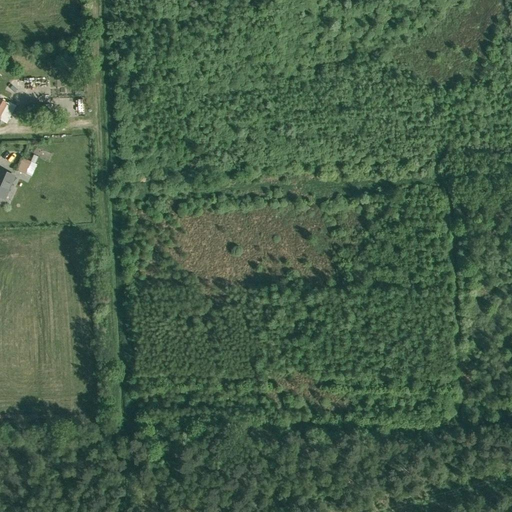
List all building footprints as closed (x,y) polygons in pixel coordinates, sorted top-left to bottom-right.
[(0,90),(0,112),(4,114),(13,97),(0,90)] [(16,169),(15,171),(25,176),(26,173),(31,162),(22,158),(17,169),(16,169)] [(0,165),(0,171),(13,177),(15,171),(16,169),(1,162),(0,165)] [(49,170),(31,162),(26,173),(42,181),(43,179),(44,180),(49,170)] [(13,177),(0,171),(0,196),(4,198),(8,191),(14,177),(13,177)] [(42,181),(39,184),(44,188),(48,183),(44,180),(43,179),(42,181)] [(44,188),(39,184),(35,188),(41,193),(45,189),(44,188)] [(15,194),(8,191),(4,198),(12,202),(15,194)] [(52,202),(47,201),(44,216),(64,220),(67,207),(52,204),(52,202)]
